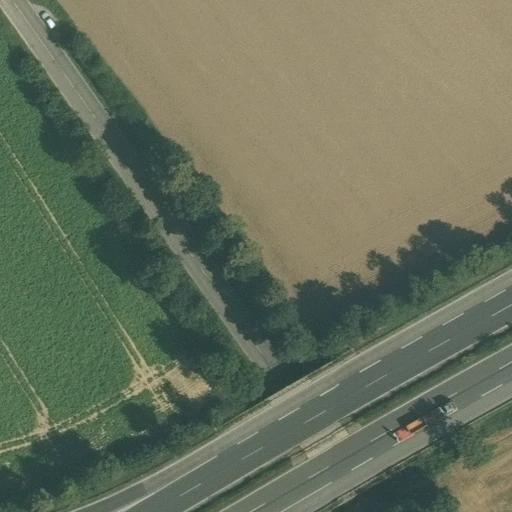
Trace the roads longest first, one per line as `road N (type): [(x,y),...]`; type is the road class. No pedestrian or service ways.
road 1 (tertiary): [(9,0),(378,511)]
road 2 (motorway): [(511,307),(172,500)]
road 3 (motorway): [(247,511),(511,361)]
